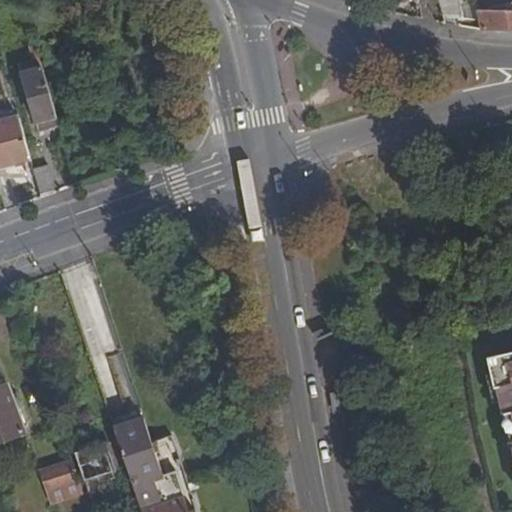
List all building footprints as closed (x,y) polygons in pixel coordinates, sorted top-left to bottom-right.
[(460,0),(439,0),(442,12),(462,14),(463,14),(462,6),(460,0)] [(481,20),(483,29),(511,31),(511,0),(511,1),(501,3),(488,6),(489,13),(479,12),(481,20)] [(462,17),(481,20),(479,12),(479,8),(478,3),(462,6),(463,14),(462,14),(462,17)] [(44,70),(24,75),(39,129),(59,124),(44,70)] [(0,164),(31,157),(20,119),(0,124),(0,164)] [(48,165),(34,169),(42,196),(56,191),(48,165)] [(511,351),(489,357),(492,371),(496,387),(499,387),(502,400),(506,414),(511,412),(511,440),(511,441),(511,442),(511,351)] [(494,401),(502,400),(499,387),(496,387),(492,371),(487,373),(494,401)] [(9,388),(0,390),(0,443),(26,434),(9,388)] [(142,511),(199,511),(175,436),(155,441),(150,423),(117,434),(132,480),(140,504),(142,511)] [(125,509),(140,504),(132,480),(118,486),(114,478),(118,477),(107,444),(78,453),(97,511),(123,501),(125,509)] [(50,491),(81,481),(74,463),(44,474),(50,491)]
